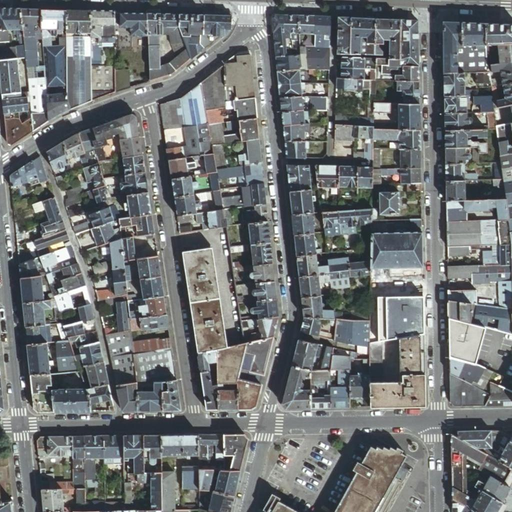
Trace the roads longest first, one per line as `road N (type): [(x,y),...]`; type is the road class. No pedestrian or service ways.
road 1 (residential): [(439,421),(431,1)]
road 2 (residential): [(253,24),(265,45),(292,318),(266,422)]
road 3 (residential): [(147,96),(195,423)]
road 4 (residential): [(20,424),(0,197)]
road 5 (residential): [(20,424),(195,423)]
road 6 (residential): [(439,421),(266,422)]
road 7 (residential): [(0,167),(67,125),(147,96)]
road 8 (residential): [(147,96),(177,86),(253,24)]
